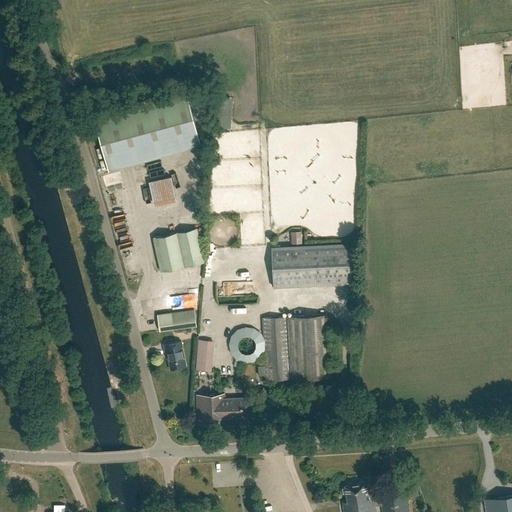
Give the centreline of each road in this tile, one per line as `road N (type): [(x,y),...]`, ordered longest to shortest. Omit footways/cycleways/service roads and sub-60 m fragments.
road 1 (unclassified): [(164,453),(88,166),(23,0)]
road 2 (tertiary): [(164,453),(511,421)]
road 3 (unknown): [(336,441),(344,417),(341,329),(321,302),(292,294),(230,307),(211,331),(212,362)]
road 4 (unclassified): [(63,457),(0,198)]
